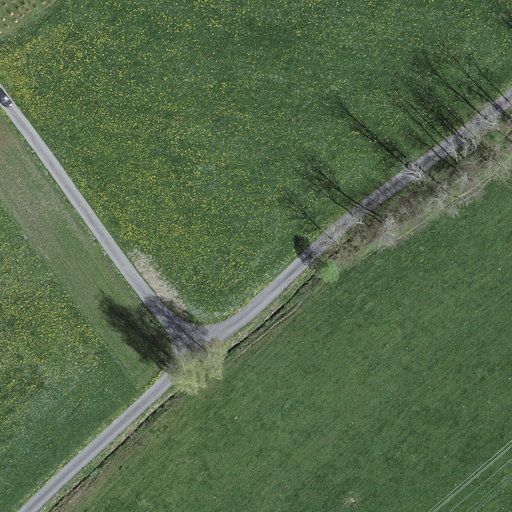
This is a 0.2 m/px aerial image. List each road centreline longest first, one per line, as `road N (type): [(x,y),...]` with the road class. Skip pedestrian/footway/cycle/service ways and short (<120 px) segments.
road 1 (unclassified): [(28,511),(351,218),(511,96)]
road 2 (track): [(202,349),(117,259),(0,104)]
